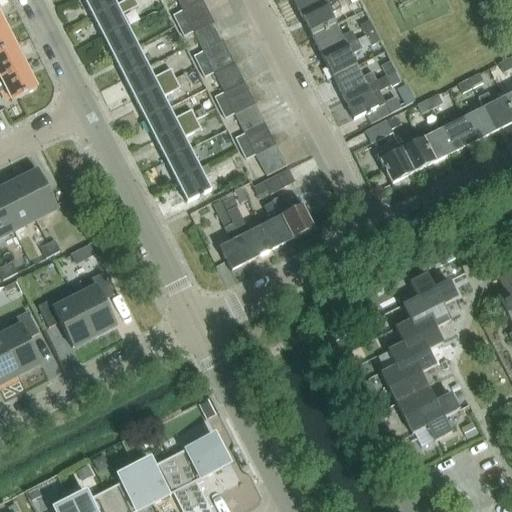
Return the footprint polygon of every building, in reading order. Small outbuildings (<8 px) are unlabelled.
[(82,0),(92,19),(115,7),(110,0),(82,0)] [(135,0),(128,0),(115,7),(92,19),(102,39),(125,28),(119,16),(139,7),(135,0)] [(201,0),(180,0),(177,2),(182,12),(202,1),(201,0)] [(290,0),(300,19),(336,1),(335,0),(290,0)] [(202,1),(182,12),(187,22),(208,12),(202,2),(202,1)] [(300,19),(311,39),(335,27),(329,16),(340,10),(336,1),(300,19)] [(182,12),(173,17),(178,27),(187,22),(182,12)] [(208,12),(187,22),(192,33),(213,23),(208,12)] [(187,22),(178,27),(183,37),(192,33),(187,22)] [(360,27),(365,37),(374,33),(369,22),(360,27)] [(213,23),(192,33),(197,43),(218,33),(213,23)] [(0,53),(14,46),(3,25),(0,25),(0,53)] [(335,27),(311,39),(321,59),(356,42),(352,33),(341,39),(335,27)] [(102,39),(113,60),(135,48),(125,28),(102,39)] [(218,33),(197,43),(202,52),(223,42),(218,33)] [(374,33),(365,37),(371,48),(379,43),(374,33)] [(208,63),(228,53),(223,42),(202,53),(208,63)] [(321,59),(332,80),(356,68),(350,57),(361,51),(356,42),(321,59)] [(0,80),(25,68),(14,46),(0,53),(0,80)] [(113,60),(123,80),(146,69),(135,48),(113,60)] [(202,53),(193,57),(199,68),(208,63),(202,53)] [(228,53),(208,63),(213,73),(213,74),(234,64),(228,53)] [(511,67),(509,61),(498,66),(503,74),(511,69),(511,67)] [(208,63),(199,68),(204,78),(213,73),(208,63)] [(381,68),(386,78),(395,74),(389,63),(381,68)] [(234,64),(213,74),(219,85),(239,75),(234,64)] [(0,80),(11,103),(36,90),(25,68),(0,80)] [(332,80),(342,100),(376,83),(372,74),(361,80),(356,68),(332,80)] [(146,69),(123,80),(134,101),(175,80),(171,72),(152,82),(146,69)] [(395,74),(386,78),(392,89),(400,84),(395,74)] [(244,84),(239,75),(219,85),(223,94),(244,84)] [(472,90),(482,85),(478,76),(468,81),(472,90)] [(376,83),(342,100),(353,122),(365,116),(370,126),(390,116),(384,105),(377,109),(371,98),(390,87),(386,78),(376,83)] [(134,101),(144,121),(167,110),(161,99),(179,89),(175,80),(134,101)] [(468,81),(457,87),(462,95),(472,90),(468,81)] [(244,84),(223,94),(229,104),(249,94),(244,84)] [(511,90),(500,97),(502,101),(511,120),(511,90)] [(229,104),(223,94),(214,99),(220,109),(229,104)] [(249,94),(229,104),(234,115),(254,105),(249,94)] [(482,111),(494,134),(511,125),(511,120),(502,101),(491,106),(487,96),(477,101),(482,111)] [(431,111),(441,105),(437,97),(427,102),(431,111)] [(427,102),(416,107),(421,116),(431,111),(427,102)] [(229,104),(220,109),(225,119),(234,115),(229,104)] [(239,125),(259,115),(254,105),(234,115),(239,125)] [(206,115),(203,109),(195,113),(198,119),(206,115)] [(167,110),(144,121),(155,142),(196,121),(192,113),(173,123),(167,110)] [(473,145),(494,134),(482,111),(461,122),(473,145)] [(259,115),(239,125),(244,135),(264,125),(259,115)] [(390,136),(402,130),(396,118),(384,124),(390,136)] [(452,156),(473,145),(461,122),(451,127),(447,120),(436,125),(452,156)] [(155,142),(165,163),(188,151),(181,139),(200,129),(196,121),(155,142)] [(384,124),(364,134),(370,146),(390,136),(384,124)] [(250,146),(270,136),(264,125),(244,135),(250,146)] [(420,142),(432,166),(452,156),(436,125),(429,129),(433,136),(420,142)] [(244,135),(235,140),(241,150),(250,146),(244,135)] [(270,136),(250,146),(255,156),(255,157),(276,147),(275,146),(270,136)] [(432,166),(420,142),(399,153),(411,177),(432,166)] [(255,156),(250,146),(241,150),(246,161),(255,156)] [(255,157),(261,168),(281,157),(280,156),(276,147),(255,157)] [(392,187),(411,177),(399,153),(396,147),(377,157),(380,163),(392,187)] [(165,163),(175,183),(198,172),(188,151),(165,163)] [(281,157),(261,168),(266,178),(286,168),(281,157)] [(206,168),(198,172),(175,183),(187,205),(209,193),(202,179),(209,175),(206,168)] [(288,172),(253,189),(259,202),(294,184),(288,172)] [(37,173),(16,184),(35,222),(57,211),(37,173)] [(16,184),(0,191),(0,206),(13,233),(35,222),(16,184)] [(233,194),(239,207),(246,203),(240,191),(233,194)] [(250,263),(271,253),(259,229),(250,234),(232,200),(221,206),(226,215),(226,216),(232,226),(250,263)] [(292,242),(313,231),(301,208),(292,212),(287,202),(275,209),(292,242)] [(220,203),(212,207),(219,220),(226,216),(226,215),(221,206),(220,203)] [(0,206),(0,239),(13,233),(0,206)] [(271,253),(292,242),(275,209),(268,212),(273,222),(259,229),(271,253)] [(250,263),(232,226),(223,231),(230,244),(218,250),(230,274),(250,263)] [(54,243),(47,246),(52,257),(59,253),(54,243)] [(47,246),(40,250),(45,260),(52,257),(47,246)] [(77,252),(82,263),(93,257),(88,246),(77,252)] [(456,260),(453,253),(450,248),(427,260),(429,264),(433,271),(456,260)] [(11,264),(4,268),(10,279),(17,275),(11,264)] [(4,268),(0,270),(0,277),(3,282),(10,279),(4,268)] [(69,292),(73,301),(74,301),(94,339),(116,327),(103,302),(113,297),(102,275),(69,292)] [(409,285),(417,299),(425,316),(442,308),(457,300),(449,283),(433,291),(426,276),(409,285)] [(511,283),(508,276),(498,281),(505,296),(497,300),(511,330),(511,332),(507,335),(511,345),(511,283)] [(72,350),(94,339),(74,301),(73,301),(61,307),(57,299),(37,309),(48,330),(59,325),(72,350)] [(449,321),(442,308),(425,316),(417,299),(402,307),(409,322),(418,339),(435,330),(450,323),(449,321)] [(12,333),(0,338),(0,341),(18,377),(40,366),(27,341),(38,335),(27,314),(7,324),(12,333)] [(394,330),(402,344),(411,362),(428,353),(442,345),(435,330),(418,339),(409,322),(394,330)] [(0,386),(18,377),(0,341),(0,386)] [(435,368),(428,353),(411,362),(402,344),(387,352),(395,367),(403,384),(420,376),(435,368)] [(427,390),(420,376),(403,384),(395,367),(380,375),(396,406),(427,390)] [(352,389),(362,384),(356,370),(345,375),(352,389)] [(456,384),(449,387),(452,394),(459,391),(456,384)] [(411,437),(426,429),(418,412),(434,404),(427,390),(396,406),(411,437)] [(450,396),(434,404),(418,412),(426,429),(434,444),(451,436),(443,421),(458,413),(450,396)] [(205,421),(215,416),(207,402),(198,407),(205,421)] [(358,410),(363,420),(375,413),(369,404),(358,410)] [(395,407),(388,411),(391,418),(398,414),(395,407)] [(364,423),(375,445),(387,439),(375,417),(364,423)] [(471,425),(461,430),(466,441),(477,436),(471,425)] [(211,439),(169,461),(193,509),(205,502),(196,484),(226,468),(211,439)] [(92,463),(98,474),(108,468),(103,457),(92,463)] [(180,511),(186,511),(193,509),(169,461),(153,469),(151,464),(134,473),(152,506),(172,496),(180,511)] [(75,474),(80,483),(91,476),(87,468),(75,474)] [(114,511),(140,511),(152,506),(134,473),(118,481),(120,485),(105,493),(114,511)] [(27,495),(31,502),(40,497),(37,490),(27,495)] [(114,511),(105,493),(89,501),(87,497),(70,505),(73,511),(114,511)]
